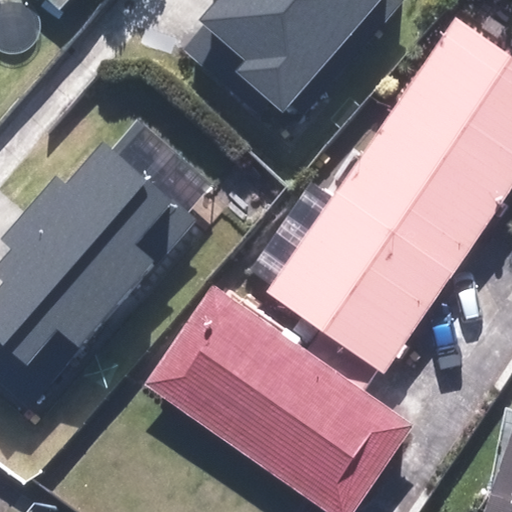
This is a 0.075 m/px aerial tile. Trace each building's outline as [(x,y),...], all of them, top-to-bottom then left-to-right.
[(36,0),(56,17),(71,0),(36,0)] [(178,55),(290,151),(411,12),(397,0),(217,0),(223,4),(178,55)] [(511,0),(484,0),(495,9),(477,32),(501,51),(511,37),(511,21),(503,14),(511,2),(511,0)] [(210,294),(139,395),(306,511),(362,511),(414,439),(368,408),(511,202),(511,72),(452,30),(257,307),(312,345),(302,358),(210,294)] [(0,382),(33,411),(198,221),(103,139),(64,184),(55,176),(0,240),(10,249),(0,260),(0,277),(5,282),(0,287),(0,382)] [(511,511),(511,428),(483,511),(511,511)]
